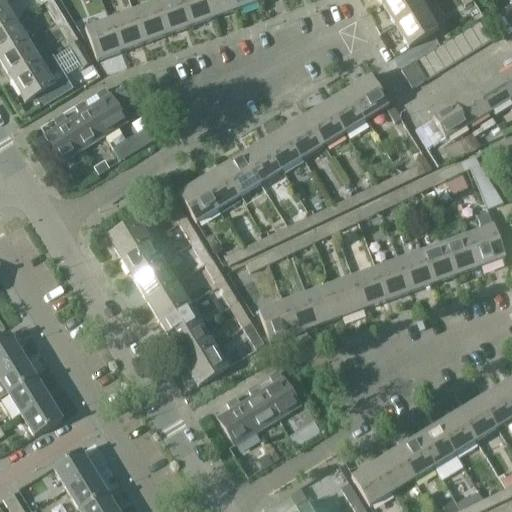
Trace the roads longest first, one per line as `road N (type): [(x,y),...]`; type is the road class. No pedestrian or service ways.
road 1 (residential): [(53,226),(353,40),(413,108),(511,43)]
road 2 (residential): [(223,511),(511,342)]
road 3 (tertiary): [(223,511),(53,226)]
road 4 (residential): [(108,410),(0,244)]
road 5 (unclassified): [(0,476),(108,410)]
